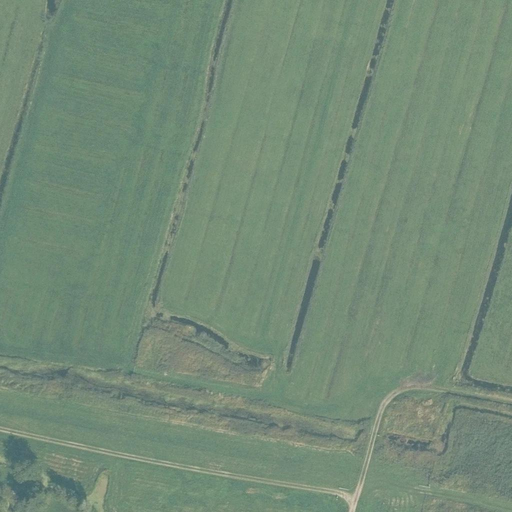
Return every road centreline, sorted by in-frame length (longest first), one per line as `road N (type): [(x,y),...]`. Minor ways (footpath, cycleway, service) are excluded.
road 1 (track): [(354,500),(0,429)]
road 2 (track): [(361,479),(379,413),(398,392),(431,388),(511,403)]
road 3 (track): [(361,479),(511,509)]
